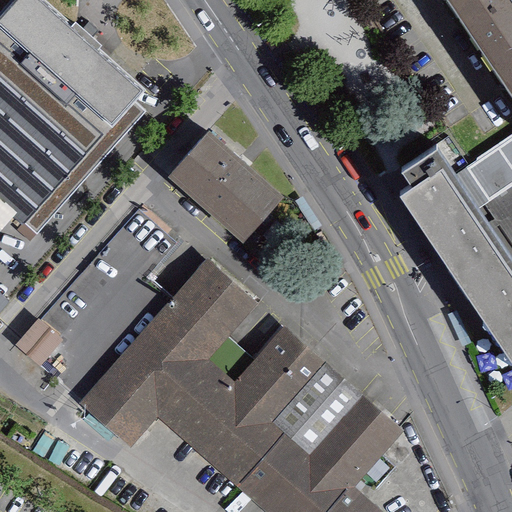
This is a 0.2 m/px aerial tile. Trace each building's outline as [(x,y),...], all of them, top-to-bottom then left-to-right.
[(0,0),(0,200),(16,215),(37,235),(148,111),(137,101),(147,90),(100,48),(103,46),(88,33),(76,21),(73,24),(45,0),(0,0)] [(445,0),(511,96),(511,4),(509,0),(445,0)] [(210,131),(169,176),(244,243),(248,238),(284,198),(210,131)] [(465,166),(511,237),(511,135),(472,161),(465,166)] [(511,260),(436,145),(401,168),(411,183),(399,191),(511,361),(511,260)] [(0,233),(16,215),(0,200),(0,233)] [(207,261),(82,401),(133,446),(158,416),(266,511),(382,511),(354,487),(403,430),(285,331),(237,386),(207,359),(256,304),(207,261)] [(40,320),(18,344),(42,366),(64,342),(40,320)]
